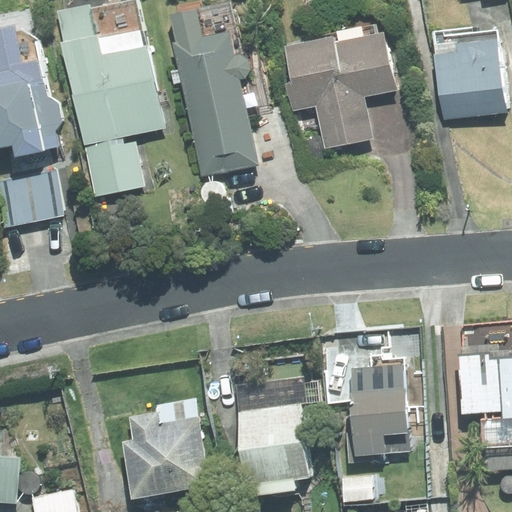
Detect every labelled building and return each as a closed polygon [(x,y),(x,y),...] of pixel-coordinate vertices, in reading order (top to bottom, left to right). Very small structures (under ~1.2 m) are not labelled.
[(59,14),(97,198),(147,188),(138,143),(114,148),(113,141),(168,130),(152,49),(147,49),(144,34),(101,42),(94,7),(59,14)] [(182,71),(173,73),(176,86),(185,84),(203,178),(260,167),(243,81),(250,79),(255,73),(253,62),(245,57),(239,58),(234,34),(208,38),(203,12),(176,17),(180,44),(177,45),(182,71)] [(462,47),(462,55),(438,57),(446,122),(511,114),(501,33),(473,36),(472,29),(438,33),(440,50),(462,47)] [(35,51),(41,42),(28,34),(22,43),(11,36),(0,37),(0,150),(54,140),(64,125),(60,105),(52,99),(44,56),(35,51)] [(290,49),(297,84),(291,85),(296,113),(319,108),(326,149),(374,141),(367,99),(401,93),(391,36),(340,45),(339,40),(290,49)] [(58,171),(0,182),(0,190),(8,229),(67,217),(58,171)] [(495,355),(463,357),(466,417),(487,416),(490,472),(511,471),(511,359),(495,360),(495,355)] [(240,397),(253,499),(300,493),(298,483),(314,481),(302,389),(240,397)] [(358,433),(348,434),(351,466),(376,465),(375,457),(391,455),(390,438),(413,437),(410,391),(355,396),(358,433)] [(138,442),(126,445),(138,503),(214,487),(197,402),(160,408),(161,414),(133,420),(138,442)] [(27,418),(27,434),(45,434),(46,418),(27,418)] [(0,503),(19,506),(23,460),(0,457),(0,451),(2,431),(0,430),(0,503)] [(34,497),(36,511),(78,511),(74,489),(34,497)]
